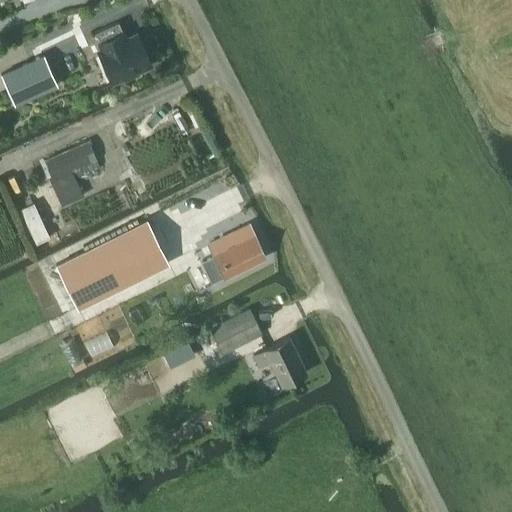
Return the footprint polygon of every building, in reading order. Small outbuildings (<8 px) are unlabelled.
[(100,45),(101,45),(102,49),(98,51),(112,80),(123,75),(127,78),(136,73),(137,69),(150,63),(137,33),(122,40),(120,35),(123,33),(118,21),(94,32),(100,45)] [(43,54),(1,73),(14,103),(57,84),(43,54)] [(100,165),(88,140),(45,159),(56,185),(100,165)] [(34,201),(20,208),(36,243),(50,236),(34,201)] [(146,219),(56,263),(78,307),(168,262),(146,219)] [(214,254),(201,260),(212,281),(264,254),(249,223),(209,243),(214,254)] [(261,332),(249,307),(209,327),(222,352),(261,332)] [(258,364),(269,359),(281,383),(306,371),(289,336),(253,353),(258,364)]
